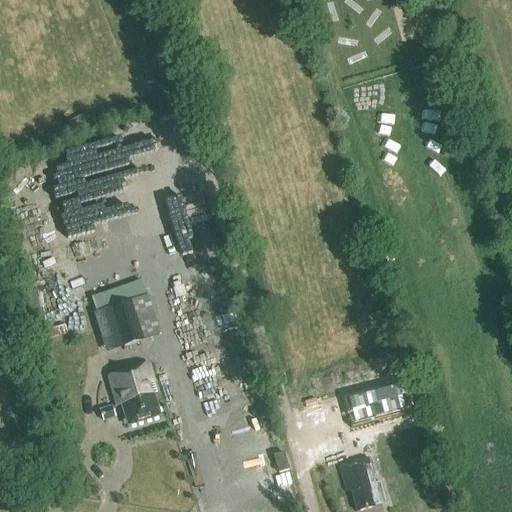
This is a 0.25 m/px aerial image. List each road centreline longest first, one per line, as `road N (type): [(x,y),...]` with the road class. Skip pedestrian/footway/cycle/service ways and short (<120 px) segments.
road 1 (track): [(321,511),(164,0)]
road 2 (track): [(450,0),(511,201)]
